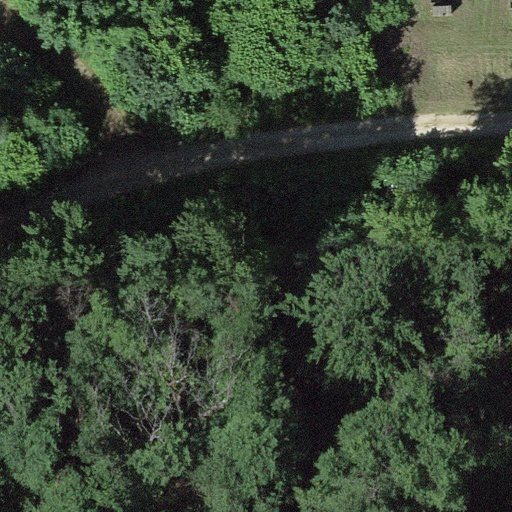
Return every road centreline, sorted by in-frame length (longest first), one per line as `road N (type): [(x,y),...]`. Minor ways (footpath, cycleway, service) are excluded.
road 1 (track): [(0,305),(339,137),(511,124)]
road 2 (track): [(339,137),(0,233)]
